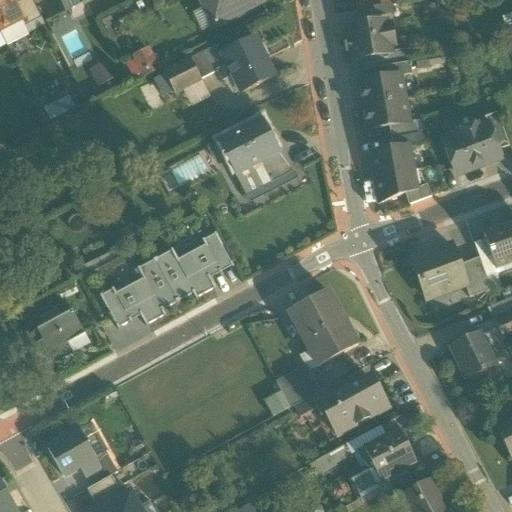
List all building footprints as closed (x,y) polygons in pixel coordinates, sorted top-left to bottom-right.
[(0,0),(0,33),(6,45),(28,34),(24,27),(21,19),(22,19),(14,5),(11,0),(0,0)] [(21,19),(24,27),(41,18),(31,0),(23,0),(14,5),(22,19),(21,19)] [(66,10),(80,3),(78,0),(68,0),(63,3),(66,10)] [(200,0),(205,8),(215,27),(264,2),(263,0),(200,0)] [(355,0),(358,10),(381,6),(380,0),(355,0)] [(202,34),(215,27),(205,8),(192,15),(202,34)] [(510,43),(511,42),(511,16),(503,19),(510,43)] [(353,51),(355,60),(357,60),(377,56),(390,54),(389,46),(394,45),(391,25),(386,26),(385,21),(349,27),(352,41),(355,41),(356,50),(353,51)] [(232,77),(241,95),(274,79),(254,39),(222,56),(227,67),(218,72),(223,82),(232,77)] [(217,47),(191,61),(201,81),(218,72),(227,67),(222,56),(217,47)] [(136,60),(144,74),(156,67),(149,53),(136,60)] [(357,60),(359,71),(378,68),(379,68),(377,56),(357,60)] [(173,93),(174,94),(182,90),(201,81),(191,61),(164,75),(173,93)] [(400,77),(400,78),(412,75),(410,63),(379,68),(378,68),(380,80),(400,77)] [(163,99),(173,93),(164,75),(153,81),(163,99)] [(358,84),(363,107),(404,100),(400,78),(400,77),(380,80),(358,84)] [(210,99),(201,81),(182,90),(191,109),(210,99)] [(408,123),(404,100),(363,107),(367,131),(389,127),(408,124),(408,123)] [(489,127),(498,152),(509,148),(504,132),(497,114),(484,119),(488,127),(489,127)] [(223,141),(240,174),(260,164),(279,154),(278,153),(262,121),(223,141)] [(415,122),(408,123),(408,124),(389,127),(391,139),(418,134),(415,122)] [(428,124),(430,140),(446,137),(443,122),(428,124)] [(444,143),(456,176),(501,159),(498,152),(489,127),(488,127),(478,131),(476,128),(459,134),(461,137),(444,143)] [(391,139),(393,150),(408,148),(408,149),(429,145),(426,133),(418,134),(391,139)] [(371,154),(375,178),(412,171),(408,149),(408,148),(393,150),(371,154)] [(260,164),(271,183),(293,172),(282,150),(278,153),(279,154),(260,164)] [(263,187),(271,183),(260,164),(240,174),(235,176),(240,186),(258,177),(263,187)] [(415,190),(412,171),(375,178),(379,204),(404,195),(416,190),(415,190)] [(245,196),(263,187),(258,177),(240,186),(245,196)] [(431,198),(427,185),(415,190),(416,190),(404,195),(408,206),(431,198)] [(486,240),(497,269),(511,263),(511,225),(484,236),(486,240)] [(205,247),(178,262),(172,252),(170,252),(171,253),(157,261),(156,260),(155,261),(178,304),(180,303),(179,302),(193,295),(196,301),(197,300),(197,299),(213,290),(214,291),(215,290),(209,278),(218,273),(220,276),(222,275),(210,254),(220,248),(221,249),(222,248),(215,235),(214,236),(214,237),(204,242),(204,241),(202,242),(205,247)] [(499,275),(497,269),(486,240),(474,244),(479,259),(487,279),(499,275)] [(411,262),(425,299),(463,285),(465,284),(458,266),(451,247),(449,248),(450,250),(432,257),(432,255),(411,262)] [(222,275),(234,268),(222,248),(221,249),(220,248),(210,254),(222,275)] [(449,248),(432,255),(432,257),(450,250),(449,248)] [(463,285),(469,299),(491,291),(487,279),(479,259),(458,266),(465,284),(463,285)] [(101,297),(100,298),(107,311),(109,310),(108,309),(118,303),(130,325),(132,324),(130,321),(139,316),(146,328),(148,327),(147,326),(164,318),(166,317),(163,312),(176,304),(176,305),(178,304),(155,261),(153,262),(153,263),(139,270),(137,271),(143,281),(116,296),(113,291),(111,292),(112,292),(102,298),(101,297)] [(511,263),(497,269),(499,275),(511,269),(511,263)] [(317,349),(325,364),(357,346),(357,345),(357,346),(329,295),(329,294),(289,316),(310,353),(317,349)] [(511,299),(488,310),(493,321),(511,312),(511,299)] [(107,311),(118,331),(130,325),(118,303),(108,309),(109,310),(107,311)] [(56,365),(56,367),(74,357),(74,355),(68,346),(85,337),(72,312),(37,331),(43,342),(56,365)] [(511,312),(493,321),(504,343),(511,338),(511,312)] [(495,366),(511,359),(504,343),(493,321),(477,329),(495,366)] [(451,349),(466,381),(495,366),(477,329),(459,338),(462,344),(451,349)] [(68,346),(74,355),(90,346),(85,337),(68,346)] [(28,351),(40,374),(56,365),(43,342),(28,351)] [(317,349),(310,353),(301,357),(307,368),(309,372),(325,364),(317,349)] [(300,404),(304,402),(321,393),(309,372),(307,368),(286,379),(300,404)] [(290,409),(293,408),(300,404),(286,379),(276,384),(290,409)] [(325,417),(337,438),(388,410),(377,389),(375,389),(370,379),(331,401),(321,407),(322,408),(326,416),(325,417)] [(325,391),(321,393),(304,402),(310,414),(322,408),(321,407),(331,401),(325,391)] [(304,402),(300,404),(293,408),(300,420),(310,414),(304,402)] [(511,457),(511,423),(507,426),(507,427),(497,431),(510,458),(511,457)] [(79,432),(75,425),(59,434),(63,441),(47,450),(63,478),(79,469),(95,460),(79,432)] [(79,432),(95,460),(107,453),(91,425),(79,432)] [(373,469),(380,482),(387,479),(407,469),(416,464),(399,432),(358,453),(368,472),(373,469)] [(95,460),(79,469),(85,479),(101,470),(95,460)] [(387,479),(393,490),(412,479),(407,469),(387,479)] [(111,478),(87,492),(96,507),(120,493),(111,478)] [(395,502),(400,511),(447,511),(431,482),(395,502)] [(0,511),(15,511),(0,485),(0,511)] [(96,511),(140,511),(130,493),(96,511)] [(256,511),(252,503),(235,511),(256,511)]
